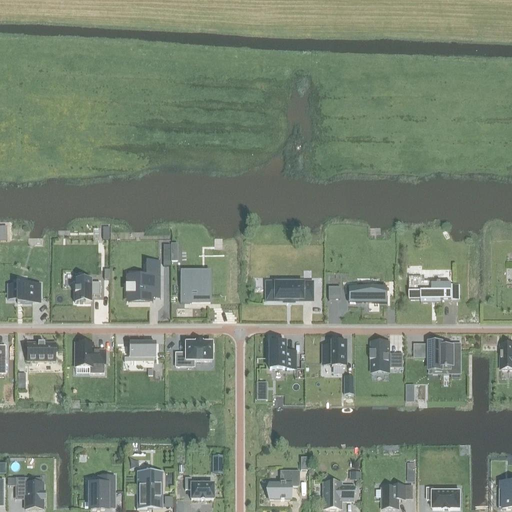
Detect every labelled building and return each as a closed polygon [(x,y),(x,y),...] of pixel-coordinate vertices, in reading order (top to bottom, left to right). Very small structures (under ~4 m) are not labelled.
[(129,295),(129,302),(149,302),(149,288),(157,288),(157,265),(148,265),(148,280),(129,280),(129,287),(126,287),(126,295),(129,295)] [(180,272),(180,305),(191,305),(191,302),(208,302),(208,277),(191,277),(191,272),(180,272)] [(409,278),(409,302),(421,302),(421,305),(441,305),(440,302),(451,302),(451,300),(458,300),(458,287),(451,287),(451,286),(440,286),(440,283),(422,283),(422,278),(409,278)] [(75,282),(75,305),(90,305),(90,297),(100,297),(100,284),(90,284),(90,282),(75,282)] [(277,285),(266,285),(266,302),(277,302),(282,302),(282,303),(295,303),(295,302),(303,302),(312,302),(312,285),(303,285),(303,284),(295,284),(282,284),(277,284),(277,285)] [(40,286),(8,286),(8,302),(17,302),(17,305),(32,305),(32,302),(40,302),(40,286)] [(349,294),(349,301),(349,304),(349,305),(355,305),(355,304),(379,304),(379,305),(387,305),(387,288),(379,288),(379,289),(356,289),(349,289),(349,290),(349,294)] [(37,345),(27,345),(27,363),(55,363),(55,345),(44,345),(44,344),(43,344),(43,345),(39,345),(39,344),(37,344),(37,345)] [(89,345),(75,345),(75,354),(74,354),(74,368),(87,368),(87,375),(103,375),(103,351),(89,351),(89,345)] [(295,353),(284,353),(284,345),(269,345),(269,371),(295,371),(295,353)] [(331,347),(323,347),(323,366),(331,366),(331,368),(345,368),(345,345),(331,345),(331,347)] [(371,361),(372,370),(372,374),(389,374),(389,370),(389,356),(389,345),(371,345),(371,352),(370,352),(370,353),(371,353),(371,361),(370,361),(370,362),(371,361)] [(441,345),(429,345),(429,372),(441,372),(441,368),(451,368),(451,372),(460,372),(460,349),(441,349),(441,345)] [(154,346),(128,346),(128,360),(143,360),(143,364),(153,364),(153,360),(154,360),(154,346)] [(211,348),(211,346),(185,346),(185,356),(175,356),(175,370),(185,370),(185,364),(211,364),(211,355),(212,355),(212,348),(211,348)] [(511,346),(501,347),(501,372),(511,371),(511,346)] [(402,355),(394,355),(394,370),(403,370),(402,355)] [(344,396),(353,396),(353,378),(344,378),(344,396)] [(265,384),(256,384),(256,402),(265,402),(265,384)] [(149,468),(149,476),(136,476),(136,511),(149,511),(149,509),(152,509),(151,511),(152,511),(152,509),(162,509),(162,506),(162,473),(153,473),(153,476),(150,476),(150,468),(149,468)] [(299,473),(280,473),(280,485),(269,485),(269,501),(290,501),(290,488),(299,489),(299,473)] [(350,473),(351,481),(362,481),(362,473),(350,473)] [(106,511),(106,509),(106,499),(114,499),(114,478),(106,478),(106,486),(98,486),(90,486),(90,494),(87,494),(87,503),(90,503),(90,511),(106,511)] [(191,486),(191,479),(185,479),(185,491),(191,491),(191,501),(199,501),(205,501),(213,501),(213,498),(214,498),(214,490),(213,490),(213,486),(191,486)] [(26,480),(15,480),(15,488),(17,488),(17,498),(25,498),(25,511),(43,511),(43,502),(44,502),(44,495),(43,495),(43,485),(26,485),(26,480)] [(511,484),(501,484),(501,511),(511,511),(511,484)] [(341,485),(323,485),(323,511),(328,511),(336,511),(341,511),(341,503),(352,504),(352,505),(353,505),(353,487),(341,487),(341,485)] [(392,488),(392,490),(382,490),(382,511),(398,511),(398,502),(405,502),(405,488),(392,488)] [(427,490),(427,502),(432,502),(432,511),(460,511),(460,494),(434,494),(434,490),(427,490)]
